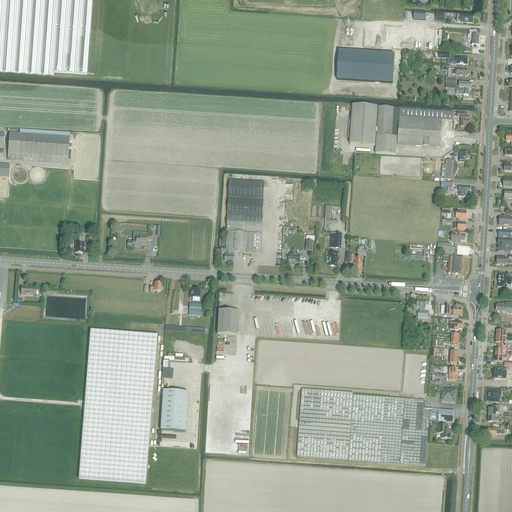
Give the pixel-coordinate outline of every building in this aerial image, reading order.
[(0,0),(0,69),(49,72),(87,75),(92,0),(0,0)] [(422,11),(411,10),(410,18),(421,19),(422,11)] [(435,21),(446,22),(447,14),(436,13),(435,21)] [(467,41),(468,42),(472,42),(471,45),(478,45),(479,35),(469,35),(468,36),(467,41)] [(447,59),(447,64),(456,65),(456,64),(467,65),(468,58),(457,58),(450,57),(450,59),(447,59)] [(335,88),(391,92),(393,62),(336,59),(335,88)] [(471,91),(471,86),(466,85),(466,83),(462,83),(462,85),(459,85),(459,91),(457,90),(456,96),(463,96),(463,97),(469,97),(469,91),(471,91)] [(453,113),(400,109),(351,106),(349,144),(376,146),(375,153),(397,155),(398,145),(439,148),(441,121),(452,121),(453,113)] [(467,125),(469,125),(470,117),(467,117),(467,114),(458,113),(457,117),(461,118),(460,127),(465,127),(465,125),(467,125)] [(8,160),(65,164),(67,138),(10,134),(8,160)] [(469,158),(469,156),(468,155),(468,152),(460,152),(460,149),(455,149),(455,153),(459,154),(459,159),(459,162),(464,162),(464,159),(467,159),(469,158)] [(442,165),(441,177),(444,178),(443,179),(452,180),(452,179),(453,169),(454,161),(445,161),(445,165),(442,165)] [(0,164),(0,176),(9,177),(9,165),(0,164)] [(221,248),(221,253),(225,253),(225,261),(233,262),(234,256),(233,256),(233,253),(241,254),(260,255),(265,183),(230,181),(226,248),(221,248)] [(470,193),(471,187),(468,187),(467,187),(459,187),(459,197),(462,197),(468,198),(468,193),(470,193)] [(461,213),(451,212),(451,219),(456,219),(466,219),(467,213),(466,213),(466,211),(461,211),(461,213)] [(511,226),(511,219),(507,219),(507,217),(500,217),(499,226),(511,227),(511,226)] [(127,247),(135,248),(135,247),(136,247),(137,247),(138,246),(138,245),(148,246),(148,241),(152,241),(152,233),(149,233),(148,238),(140,238),(140,239),(133,239),(133,242),(128,241),(127,247)] [(332,234),(331,247),(339,248),(340,248),(342,234),(332,234)] [(452,234),(451,242),(460,242),(460,241),(465,242),(465,235),(452,234)] [(511,239),(498,239),(498,252),(510,253),(510,251),(511,251),(511,239)] [(75,245),(75,253),(76,253),(77,254),(79,254),(80,254),(84,254),(84,248),(86,248),(86,247),(86,244),(86,243),(84,243),(84,245),(75,245)] [(437,253),(454,254),(454,248),(451,248),(451,245),(438,243),(437,253)] [(409,260),(424,261),(425,246),(410,245),(409,256),(410,256),(409,260)] [(289,255),(289,262),(300,263),(300,256),(297,256),(298,253),(296,253),(296,252),(295,252),(295,250),(292,250),(291,255),(289,255)] [(329,253),(329,257),(328,257),(327,263),(330,263),(330,267),(337,267),(338,258),(337,258),(337,254),(333,254),(333,251),(331,251),(331,254),(329,253)] [(351,253),(346,252),(346,263),(354,263),(353,270),(362,271),(363,262),(362,262),(362,259),(363,259),(363,258),(355,258),(355,255),(351,255),(351,253)] [(449,262),(447,274),(455,275),(458,275),(459,275),(462,275),(462,273),(463,271),(462,270),(463,258),(453,257),(453,255),(443,254),(443,261),(449,262)] [(506,259),(497,258),(497,265),(506,265),(506,263),(510,264),(510,261),(511,261),(511,256),(509,256),(508,259),(506,259)] [(498,287),(507,288),(507,285),(511,285),(511,279),(511,277),(508,278),(508,274),(499,274),(498,287)] [(161,284),(154,283),(154,287),(150,286),(150,291),(150,294),(153,294),(153,291),(160,291),(161,284)] [(21,295),(35,296),(35,289),(29,288),(29,287),(22,287),(21,295)] [(193,289),(192,292),(190,292),(190,297),(199,298),(200,290),(193,289)] [(421,307),(421,311),(425,311),(425,307),(426,307),(426,306),(428,306),(428,303),(426,303),(426,301),(418,301),(417,307),(421,307)] [(189,304),(189,316),(200,316),(201,305),(189,304)] [(450,311),(451,309),(451,307),(445,306),(445,308),(445,310),(445,315),(450,316),(450,313),(453,313),(453,315),(462,316),(462,310),(460,310),(460,307),(454,306),(454,312),(450,311)] [(218,310),(217,334),(237,335),(239,312),(218,310)] [(450,323),(450,330),(459,331),(459,330),(463,330),(463,324),(453,323),(453,319),(448,319),(448,323),(450,323)] [(84,417),(79,480),(146,485),(147,485),(150,446),(158,334),(90,329),(85,401),(84,411),(84,417)] [(511,338),(496,338),(496,344),(502,344),(502,347),(506,348),(506,345),(506,341),(511,341),(511,338)] [(496,350),(495,356),(502,357),(506,357),(506,353),(502,353),(502,350),(506,351),(506,348),(502,347),(502,350),(496,350)] [(506,379),(507,369),(499,369),(499,371),(494,371),(494,375),(492,375),(493,380),(496,379),(497,379),(506,379)] [(454,411),(439,410),(424,409),(424,400),(353,395),(353,394),(302,390),(297,457),(394,465),(426,467),(429,422),(439,423),(439,422),(453,423),(453,421),(454,411)] [(442,402),(455,403),(456,391),(442,390),(442,398),(442,402)] [(489,390),(488,402),(499,403),(500,399),(501,391),(489,390)] [(160,431),(185,432),(188,392),(163,391),(160,431)] [(489,409),(489,416),(496,416),(496,413),(499,413),(500,407),(493,406),(492,410),(489,409)] [(496,416),(489,416),(488,423),(492,423),(492,424),(492,426),(499,426),(499,420),(496,420),(496,416)] [(450,433),(450,431),(445,430),(445,426),(438,426),(438,430),(439,430),(439,434),(442,434),(441,439),(447,439),(448,438),(449,439),(450,438),(451,438),(452,433),(450,433)]
